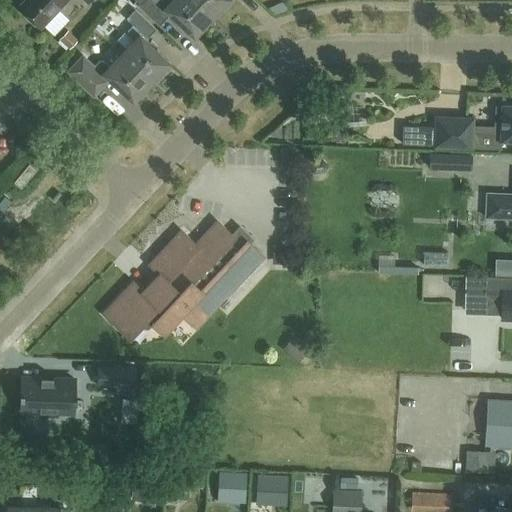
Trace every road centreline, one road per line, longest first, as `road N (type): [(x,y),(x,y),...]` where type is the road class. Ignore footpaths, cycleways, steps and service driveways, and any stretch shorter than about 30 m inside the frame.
road 1 (residential): [(133,194),(235,85),(274,61),(313,51),(511,49)]
road 2 (residential): [(0,336),(133,194)]
road 3 (unclassified): [(133,194),(0,65)]
